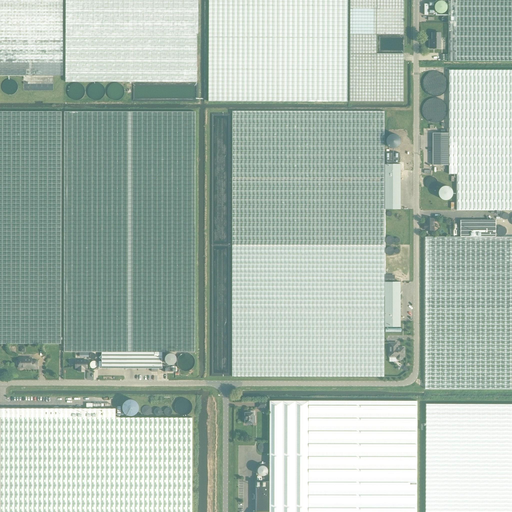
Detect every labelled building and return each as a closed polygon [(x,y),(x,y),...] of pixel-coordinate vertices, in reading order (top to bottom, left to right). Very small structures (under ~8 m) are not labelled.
[(0,0),(0,75),(63,76),(62,0),(0,0)] [(66,0),(66,82),(196,82),(196,34),(198,34),(198,0),(66,0)] [(208,0),(208,101),(347,102),(347,0),(208,0)] [(349,0),(350,102),(404,102),(404,54),(377,54),(377,34),(404,35),(403,0),(349,0)] [(511,0),(448,0),(448,61),(511,60),(511,0)] [(424,4),(424,15),(428,15),(433,15),(433,3),(428,3),(428,4),(424,4)] [(440,48),(441,33),(432,33),(432,42),(429,42),(429,48),(440,48)] [(511,210),(511,69),(449,70),(449,133),(449,165),(449,174),(457,174),(457,210),(511,210)] [(0,344),(61,344),(61,112),(0,111),(0,344)] [(232,245),(384,245),(384,209),(384,164),(384,111),(232,111),(232,245)] [(102,368),(153,368),(162,368),(162,352),(195,352),(195,112),(64,112),(64,352),(102,352),(102,355),(99,357),(102,360),(102,368)] [(449,165),(449,133),(433,133),(433,165),(449,165)] [(386,140),(386,141),(386,142),(387,142),(387,143),(387,144),(388,145),(388,146),(389,146),(390,147),(391,147),(392,148),(393,148),(394,148),(395,148),(395,147),(396,147),(397,147),(398,146),(399,145),(399,144),(400,144),(400,143),(400,142),(400,141),(400,140),(400,139),(400,138),(399,137),(399,136),(398,136),(398,135),(397,135),(396,135),(396,134),(395,134),(394,134),(393,134),(392,134),(391,134),(390,135),(389,135),(389,136),(388,136),(388,137),(387,137),(387,138),(387,139),(386,140)] [(386,153),(386,162),(399,162),(399,153),(386,153)] [(401,164),(384,164),(384,209),(401,209),(401,164)] [(425,230),(434,230),(434,218),(425,218),(425,222),(424,222),(424,230),(425,230)] [(460,220),(460,237),(496,237),(496,220),(460,220)] [(511,236),(496,237),(460,237),(425,237),(425,389),(511,388),(511,236)] [(384,245),(232,245),(232,376),(384,376),(384,327),(384,282),(384,245)] [(384,282),(384,327),(400,327),(400,282),(384,282)] [(398,359),(399,360),(400,360),(401,359),(402,358),(402,357),(404,357),(404,348),(397,348),(397,343),(389,343),(390,357),(397,357),(397,358),(398,359)] [(17,364),(17,365),(19,365),(19,368),(31,368),(37,368),(37,361),(31,361),(31,359),(25,359),(25,358),(19,358),(19,361),(17,361),(17,364)] [(78,371),(84,371),(84,368),(87,368),(87,361),(75,361),(75,368),(78,368),(78,371)] [(416,511),(417,480),(417,401),(270,400),(269,481),(269,511),(416,511)] [(511,511),(511,404),(426,404),(425,511),(511,511)] [(0,511),(192,511),(192,418),(115,417),(115,409),(0,408),(0,511)] [(245,413),(245,423),(247,423),(247,424),(251,424),(251,423),(253,423),(253,415),(255,415),(255,411),(247,411),(247,413),(245,413)] [(269,511),(269,481),(256,481),(256,511),(269,511)]
